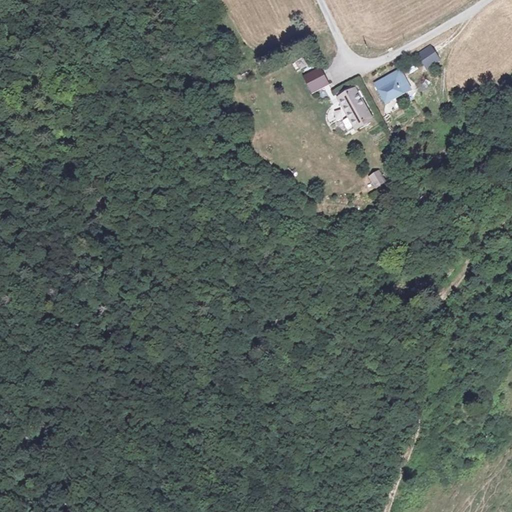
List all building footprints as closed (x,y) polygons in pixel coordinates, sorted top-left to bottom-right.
[(416,54),(426,70),(441,61),(430,45),(416,54)] [(320,69),(304,77),(312,93),(327,86),(320,69)] [(392,80),(391,78),(373,88),(383,107),(409,93),(402,81),(400,82),(398,77),(392,80)] [(340,101),(348,117),(338,121),(345,135),(367,124),(353,95),(340,101)] [(377,176),(368,180),(373,193),(382,189),(377,176)]
